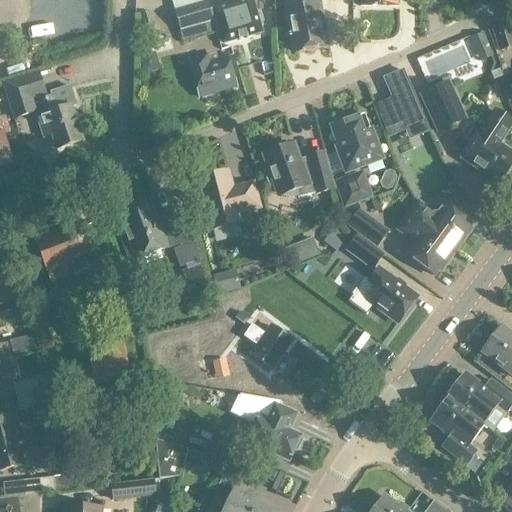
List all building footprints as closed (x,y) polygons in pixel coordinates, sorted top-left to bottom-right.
[(171,0),(183,42),(215,33),(205,0),(171,0)] [(260,33),(250,0),(247,0),(213,10),(222,43),(260,33)] [(318,0),(316,0),(285,6),(293,53),(325,47),(320,20),(322,19),(318,0)] [(498,54),(511,49),(511,41),(507,26),(491,31),(498,54)] [(470,39),(480,62),(492,57),(483,34),(470,39)] [(228,56),(209,61),(208,57),(189,62),(199,100),(237,89),(228,56)] [(420,110),(403,69),(383,77),(400,118),(420,110)] [(37,74),(30,76),(2,84),(13,119),(36,111),(32,100),(44,96),(37,74)] [(449,81),(419,95),(437,135),(467,120),(449,81)] [(37,102),(41,115),(35,117),(43,140),(51,138),(55,149),(79,142),(69,108),(74,106),(68,86),(48,93),(50,98),(37,102)] [(511,124),(494,112),(480,132),(499,144),(511,124)] [(347,122),(346,119),(331,125),(332,128),(331,128),(338,147),(336,147),(344,170),(353,167),(354,170),(379,161),(369,131),(367,132),(362,118),(364,117),(363,116),(347,122)] [(0,134),(8,131),(3,117),(0,117),(0,166),(9,164),(0,134)] [(511,162),(511,153),(499,144),(480,132),(480,131),(461,160),(497,184),(511,162)] [(271,189),(274,192),(277,194),(282,196),(290,199),(299,198),(317,193),(318,195),(335,190),(325,153),(308,157),(309,162),(298,165),(292,146),(283,149),(282,145),(278,147),(275,149),(272,151),(270,154),(261,157),(264,165),(264,169),(264,173),(264,176),(265,180),(267,183),(269,186),(271,189)] [(363,171),(334,182),(344,209),(373,199),(363,171)] [(258,209),(252,184),(238,188),(239,190),(231,192),(226,173),(195,181),(208,232),(240,223),(237,215),(258,209)] [(132,261),(165,249),(148,201),(115,213),(132,261)] [(409,216),(455,250),(462,241),(464,242),(473,230),(469,227),(471,224),(443,203),(440,206),(424,209),(418,204),(409,216)] [(347,226),(357,234),(377,249),(389,232),(359,210),(347,226)] [(455,250),(409,216),(400,228),(408,234),(406,237),(416,244),(406,256),(433,276),(437,271),(439,273),(455,250)] [(67,276),(62,263),(85,254),(75,230),(37,244),(52,282),(67,276)] [(377,249),(357,234),(345,251),(371,270),(383,253),(377,249)] [(200,261),(193,243),(181,247),(187,265),(200,261)] [(287,270),(298,265),(291,248),(280,253),(287,270)] [(206,281),(200,265),(182,272),(188,288),(206,281)] [(397,324),(416,298),(378,270),(368,282),(375,287),(365,300),(397,324)] [(236,273),(213,279),(218,297),(241,290),(236,273)] [(12,295),(0,298),(0,316),(17,311),(12,295)] [(264,334),(259,330),(250,324),(242,337),(257,347),(251,356),(271,369),(290,341),(269,326),(264,334)] [(511,376),(511,337),(501,328),(482,353),(511,376)] [(47,333),(35,337),(41,355),(52,352),(47,333)] [(0,358),(8,357),(5,344),(0,345),(0,358)] [(100,380),(127,374),(122,348),(91,354),(93,365),(97,364),(100,380)] [(8,357),(0,358),(0,384),(6,383),(2,371),(12,369),(8,357)] [(208,368),(212,386),(226,382),(222,364),(208,368)] [(48,392),(54,390),(51,376),(44,378),(48,392)] [(448,400),(482,424),(496,407),(505,414),(511,405),(511,397),(491,381),(483,391),(464,376),(460,382),(456,379),(447,392),(450,394),(446,399),(448,400)] [(15,399),(44,391),(41,379),(12,386),(15,399)] [(48,405),(44,391),(15,399),(19,413),(48,405)] [(482,424),(448,400),(445,404),(442,401),(432,414),(435,416),(431,422),(451,437),(442,448),(465,466),(476,453),(468,447),(484,425),(482,424)] [(258,418),(247,442),(287,461),(293,450),(296,452),(302,441),(298,439),(299,437),(288,432),(296,415),(274,405),(266,421),(258,418)] [(0,419),(0,445),(30,437),(26,425),(17,427),(14,415),(0,419)] [(56,431),(30,437),(0,445),(0,471),(27,464),(24,452),(31,450),(32,452),(60,445),(56,431)] [(179,479),(187,451),(157,442),(155,447),(159,481),(179,479)] [(226,504),(222,511),(266,511),(267,511),(250,503),(255,492),(222,476),(212,497),(226,504)] [(25,496),(54,492),(53,479),(23,483),(25,496)] [(111,503),(156,498),(154,482),(110,488),(111,503)] [(511,487),(501,503),(511,510),(511,487)] [(171,511),(175,498),(159,494),(153,511),(171,511)] [(402,511),(384,498),(373,511),(402,511)]
